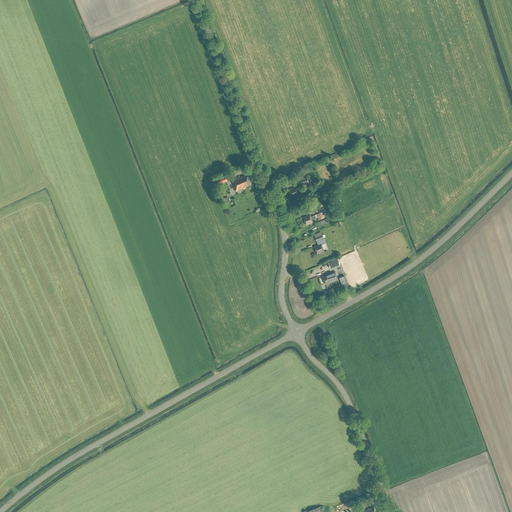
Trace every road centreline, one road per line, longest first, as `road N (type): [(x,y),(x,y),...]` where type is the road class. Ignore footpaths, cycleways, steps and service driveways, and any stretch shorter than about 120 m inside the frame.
road 1 (unclassified): [(296,332),(283,306),(285,239),(277,212),(193,0)]
road 2 (unclassified): [(0,511),(85,451),(296,332)]
road 3 (unclassified): [(296,332),(422,257),(511,173)]
road 4 (unclassified): [(390,511),(350,405),(296,332)]
